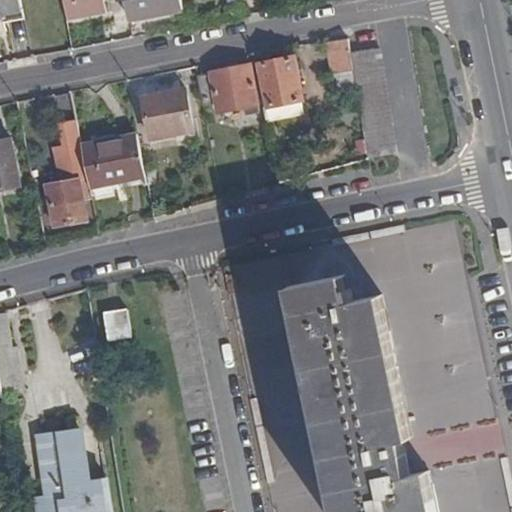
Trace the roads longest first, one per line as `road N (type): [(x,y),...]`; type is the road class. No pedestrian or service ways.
road 1 (unclassified): [(0,84),(421,0)]
road 2 (residential): [(511,174),(194,238)]
road 3 (unclassified): [(194,238),(250,511)]
road 4 (residential): [(194,238),(0,281)]
road 5 (tertiary): [(511,146),(479,0)]
